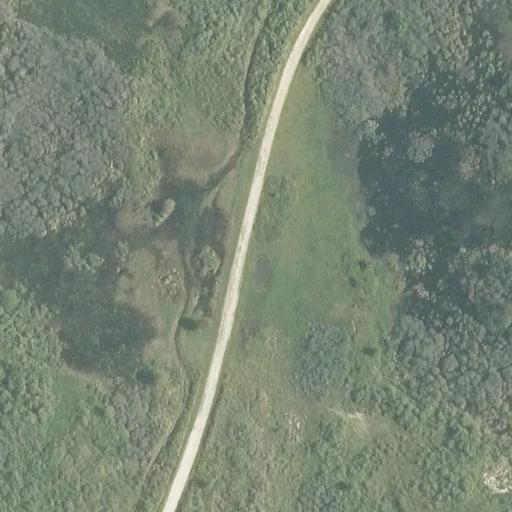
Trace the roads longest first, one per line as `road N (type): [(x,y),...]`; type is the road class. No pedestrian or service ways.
road 1 (unknown): [(139,511),(141,485),(190,392),(172,348),(188,285),(183,242),(204,193),(240,151),(248,61),(273,0)]
road 2 (track): [(321,0),(308,17),(271,135),(201,418),(165,511)]
